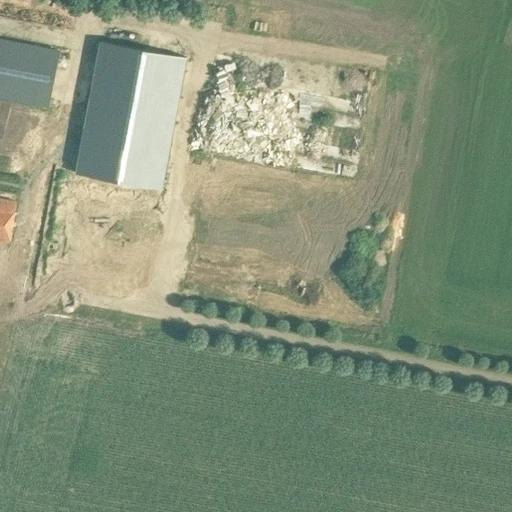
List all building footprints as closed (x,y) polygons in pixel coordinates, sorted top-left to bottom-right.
[(40,154),(48,115),(61,48),(0,36),(0,96),(25,102),(24,110),(16,150),(40,154)] [(162,189),(166,169),(187,57),(102,41),(77,173),(162,189)] [(364,130),(367,109),(341,104),(337,125),(364,130)] [(33,248),(138,268),(148,215),(43,195),(33,248)] [(16,202),(0,198),(0,239),(11,241),(16,202)] [(239,257),(234,283),(312,298),(319,262),(292,257),(292,253),(266,248),(264,262),(239,257)]
